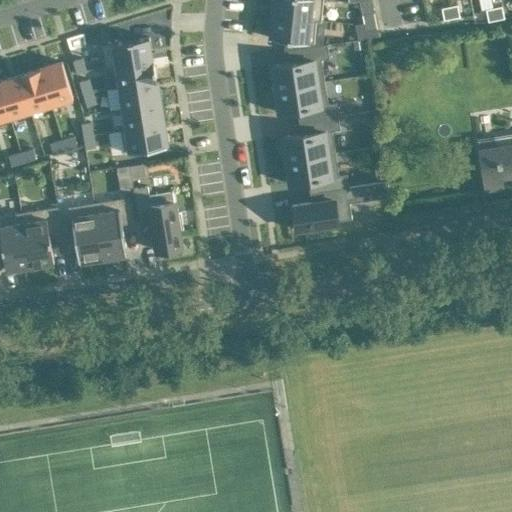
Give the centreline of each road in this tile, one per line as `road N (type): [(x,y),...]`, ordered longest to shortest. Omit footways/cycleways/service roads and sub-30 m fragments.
road 1 (residential): [(217,0),(221,123),(246,299)]
road 2 (residential): [(246,299),(511,253)]
road 3 (residential): [(0,337),(246,299)]
